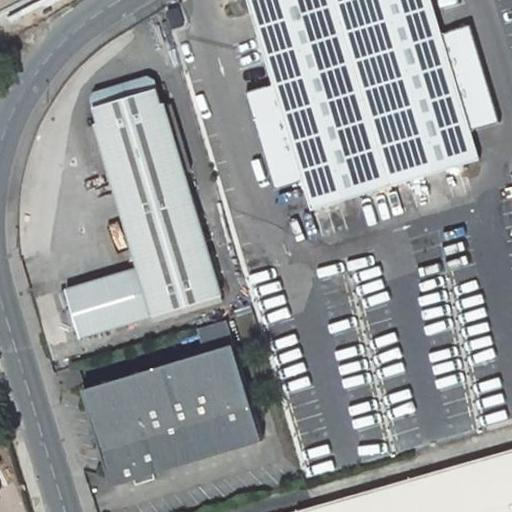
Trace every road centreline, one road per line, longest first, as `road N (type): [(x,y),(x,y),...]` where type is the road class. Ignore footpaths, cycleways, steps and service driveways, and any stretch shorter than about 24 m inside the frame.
road 1 (tertiary): [(69,511),(8,325),(0,271)]
road 2 (tertiary): [(0,160),(12,112),(80,29),(121,0)]
